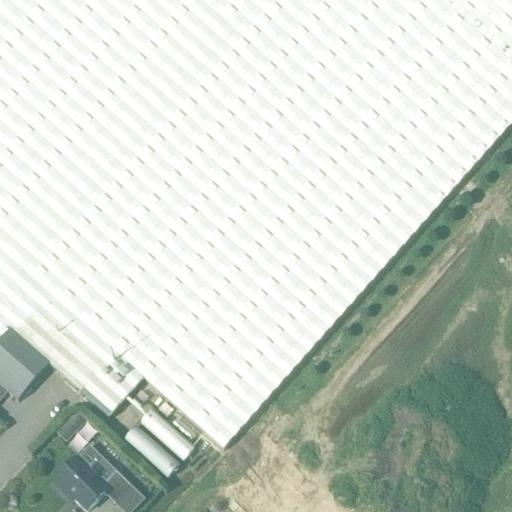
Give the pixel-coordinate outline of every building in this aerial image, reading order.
[(511,127),(511,0),(0,0),(0,388),(8,396),(9,395),(20,405),(51,369),(111,422),(146,382),(226,451),(511,127)] [(0,388),(0,405),(8,396),(0,388)] [(188,466),(200,453),(156,411),(144,424),(188,466)] [(173,483),(186,470),(141,428),(129,441),(173,483)] [(84,511),(90,511),(105,497),(115,506),(132,489),(117,475),(106,487),(79,460),(53,486),(67,500),(69,497),(84,511)]
